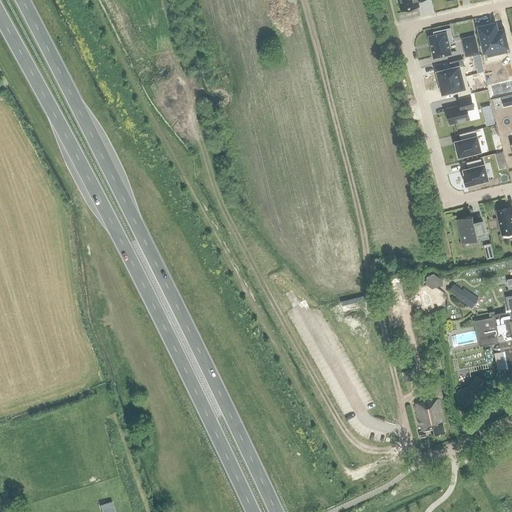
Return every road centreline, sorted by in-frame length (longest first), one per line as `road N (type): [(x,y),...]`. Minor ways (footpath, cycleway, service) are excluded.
road 1 (trunk): [(274,511),(21,0)]
road 2 (trunk): [(0,15),(251,511)]
road 3 (track): [(415,448),(382,452),(345,432),(218,197),(171,39)]
road 4 (residential): [(511,189),(457,199),(444,192),(407,46),(421,23),(511,2)]
